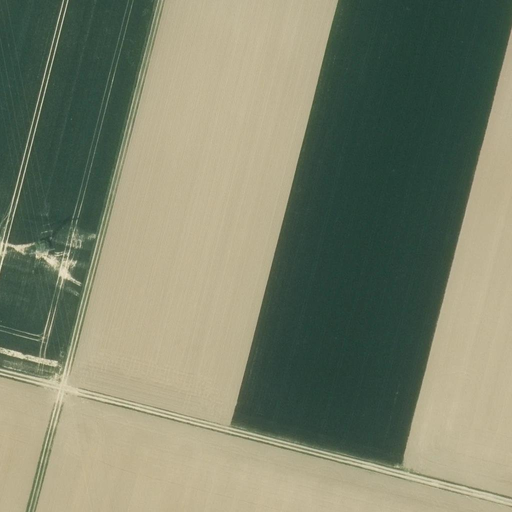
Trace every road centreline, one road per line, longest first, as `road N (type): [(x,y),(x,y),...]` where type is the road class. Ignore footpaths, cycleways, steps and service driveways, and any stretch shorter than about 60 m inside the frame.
road 1 (track): [(29,511),(60,390),(511,504)]
road 2 (track): [(157,0),(60,390),(0,374)]
